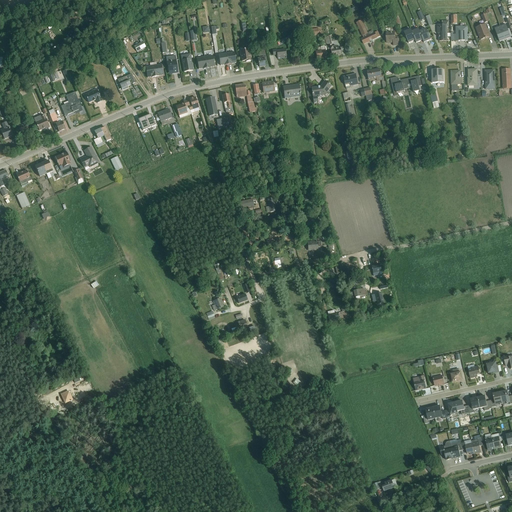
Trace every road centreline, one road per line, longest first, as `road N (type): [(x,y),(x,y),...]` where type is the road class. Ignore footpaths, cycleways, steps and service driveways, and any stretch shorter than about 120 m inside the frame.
road 1 (unclassified): [(0,166),(194,86),(361,61),(511,54)]
road 2 (track): [(194,86),(291,398),(328,382)]
road 3 (residential): [(511,222),(301,268),(284,217)]
road 4 (track): [(82,0),(153,100)]
